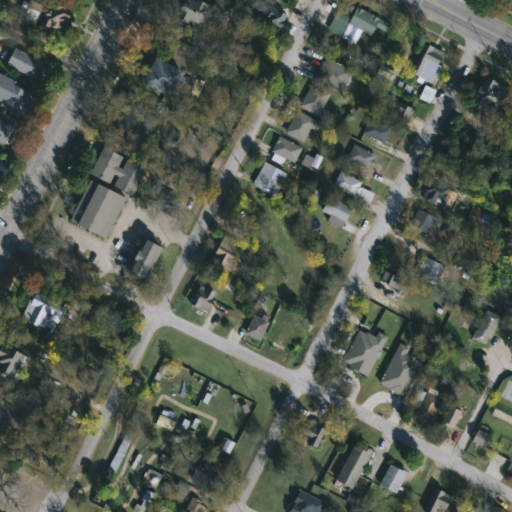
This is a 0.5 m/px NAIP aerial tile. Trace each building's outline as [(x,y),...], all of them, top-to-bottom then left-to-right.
[(44,0),(70,11),(60,34),(23,18),(30,0),(44,0)] [(175,21),(181,0),(189,0),(210,6),(203,29),(175,21)] [(248,15),(254,0),(256,0),(286,15),(279,30),(248,15)] [(390,25),(386,33),(375,27),(368,42),(331,22),(338,8),(352,16),(357,8),(390,25)] [(412,77),(427,45),(446,53),(431,86),(412,77)] [(46,64),(37,82),(4,67),(13,49),(46,64)] [(300,107),(325,57),(349,69),(324,118),(300,107)] [(184,74),(171,100),(140,85),(153,59),(184,74)] [(23,115),(0,105),(0,77),(33,91),(23,115)] [(511,91),(497,123),(470,109),(485,78),(511,91)] [(382,111),(388,98),(413,110),(407,122),(382,111)] [(113,130),(126,104),(159,119),(146,146),(113,130)] [(304,144),(285,133),(297,112),(317,123),(304,144)] [(391,131),(382,145),(362,132),(371,118),(391,131)] [(0,121),(13,129),(4,146),(0,143),(0,121)] [(293,163),(271,152),(279,137),(301,149),(293,163)] [(346,159),(354,145),(375,157),(368,171),(346,159)] [(132,196),(88,177),(100,149),(144,168),(132,196)] [(274,198),(252,187),(264,163),(286,175),(274,198)] [(355,198),(333,187),(340,172),(361,183),(359,187),(374,195),(366,211),(351,204),(355,198)] [(421,200),(431,181),(446,190),(436,208),(421,200)] [(68,224),(86,182),(124,199),(106,241),(68,224)] [(169,214),(154,207),(160,195),(175,202),(169,214)] [(329,216),(321,212),(329,198),(352,210),(341,229),(326,221),(329,216)] [(426,235),(409,226),(418,210),(435,219),(426,235)] [(468,226),(469,212),(486,212),(485,227),(468,226)] [(209,261),(226,235),(243,246),(234,259),(238,262),(229,275),(209,261)] [(125,272),(143,240),(161,249),(143,282),(125,272)] [(442,266),(433,284),(416,276),(424,257),(442,266)] [(380,281),(387,269),(412,284),(406,296),(380,281)] [(191,303),(201,285),(216,294),(206,311),(191,303)] [(30,291),(19,314),(37,324),(45,309),(50,312),(55,301),(33,291),(32,292),(30,291)] [(269,321),(260,342),(244,335),(253,314),(269,321)] [(23,353),(11,376),(0,370),(0,343),(8,348),(9,346),(23,353)] [(475,383),(456,374),(462,361),(481,370),(475,383)] [(415,373),(397,412),(380,404),(398,365),(415,373)] [(425,391),(441,396),(431,425),(416,420),(425,391)] [(460,413),(452,430),(440,424),(448,407),(460,413)] [(317,446),(295,435),(304,419),(326,430),(317,446)] [(471,443),(477,430),(490,436),(485,449),(471,443)] [(495,456),(506,439),(511,442),(511,444),(502,461),(495,456)] [(352,491),(336,484),(353,443),(370,450),(352,491)] [(395,495),(378,486),(389,465),(406,474),(395,495)] [(213,478),(209,487),(191,480),(195,471),(213,478)] [(289,511),(297,492),(324,501),(319,511),(289,511)] [(448,511),(429,511),(429,493),(448,493),(448,511)]
